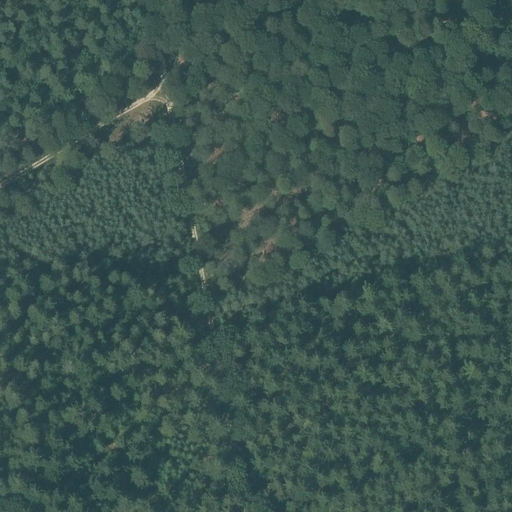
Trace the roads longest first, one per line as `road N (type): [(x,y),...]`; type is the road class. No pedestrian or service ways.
road 1 (track): [(145,0),(247,511)]
road 2 (track): [(0,188),(162,87)]
